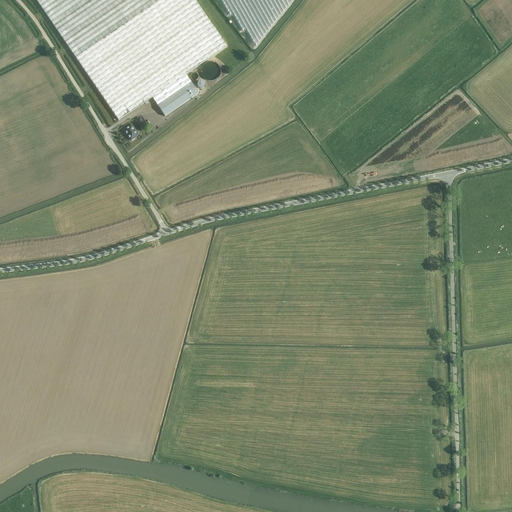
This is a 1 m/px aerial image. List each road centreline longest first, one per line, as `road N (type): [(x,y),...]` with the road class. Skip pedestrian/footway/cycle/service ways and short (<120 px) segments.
road 1 (unclassified): [(459,511),(446,174)]
road 2 (unclassified): [(165,233),(446,174)]
road 3 (unclassified): [(165,233),(17,0)]
road 4 (unclassified): [(0,270),(71,262),(165,233)]
